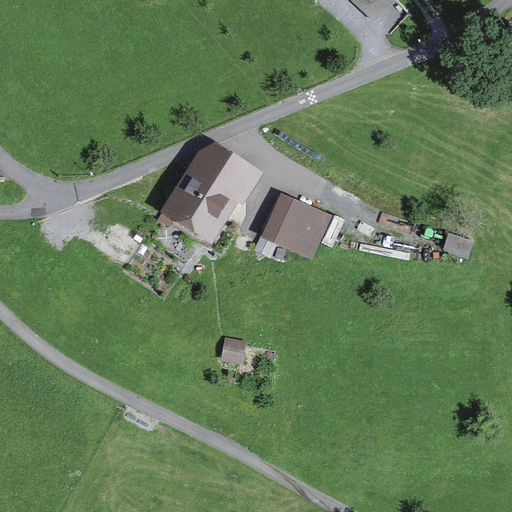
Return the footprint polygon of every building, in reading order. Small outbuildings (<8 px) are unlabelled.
[(414,13),(399,0),(349,0),(390,38),(414,13)] [(511,34),(511,32),(500,25),(487,44),(500,53),(511,34)] [(244,206),(265,174),(215,143),(199,151),(160,213),(211,246),(239,203),(244,206)] [(326,217),(287,198),(268,238),(258,234),(252,245),(280,258),(285,247),(305,256),(311,254),(314,249),(316,250),(329,222),(325,220),(326,217)] [(354,225),(335,220),(328,246),(346,251),(354,225)] [(248,342),(225,338),(220,361),(243,366),(248,342)]
